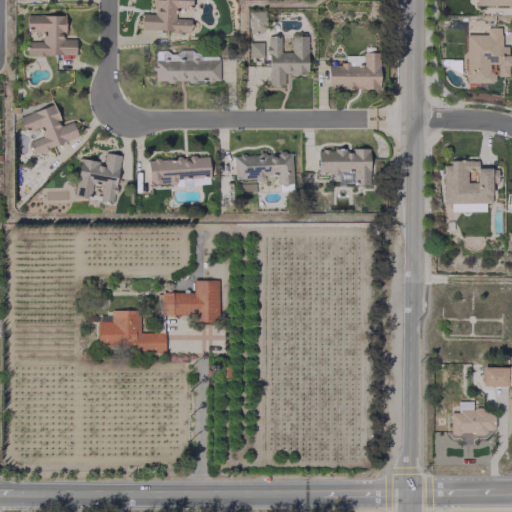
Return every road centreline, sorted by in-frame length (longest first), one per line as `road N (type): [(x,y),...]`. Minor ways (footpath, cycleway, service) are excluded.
road 1 (tertiary): [(412,0),(407,493)]
road 2 (secondary): [(308,494),(21,492)]
road 3 (residential): [(112,118),(382,117)]
